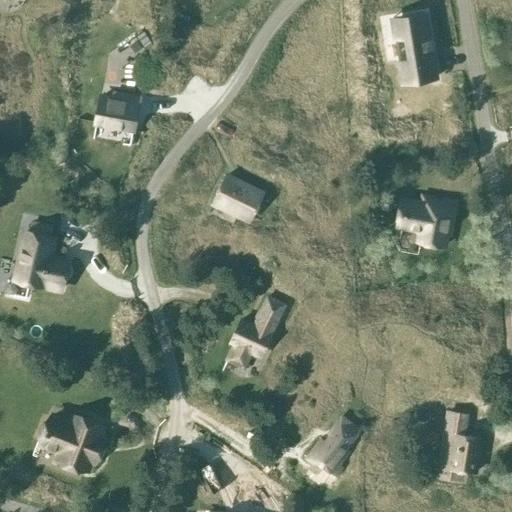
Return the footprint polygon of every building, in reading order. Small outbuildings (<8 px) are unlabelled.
[(401,18),(393,20),(396,39),(403,83),(435,78),(430,50),(427,50),(426,40),(429,39),(425,14),(401,18)] [(145,50),(152,46),(143,32),(136,37),(145,50)] [(100,96),(95,123),(134,130),(138,103),(139,97),(113,92),(112,99),(100,96)] [(249,220),(262,193),(226,176),(213,203),(249,220)] [(449,235),(455,202),(444,201),(443,203),(433,201),(434,199),(423,197),(422,204),(406,201),(402,227),(420,230),(418,241),(444,246),(446,234),(449,235)] [(22,227),(11,278),(63,289),(69,258),(53,254),(57,235),(50,233),(52,224),(33,220),(31,229),(22,227)] [(254,326),(252,325),(241,320),(230,342),(234,344),(227,359),(243,366),(250,351),(260,356),(271,334),(270,334),(284,305),(267,297),(261,310),(260,309),(256,317),(258,318),(254,326)] [(463,435),(464,424),(466,414),(448,412),(438,476),(463,480),(465,470),(475,472),(481,438),(463,435)] [(94,462),(104,438),(99,436),(103,427),(73,415),(69,425),(52,418),(48,428),(47,427),(45,432),(46,432),(42,442),(60,449),(56,458),(86,470),(90,461),(94,462)] [(358,430),(341,417),(328,434),(331,436),(325,442),(321,439),(307,458),(317,466),(319,463),(335,476),(342,468),(334,461),(344,448),(358,430)]
